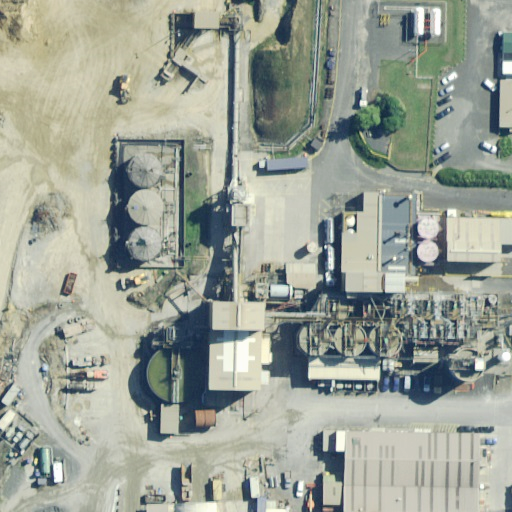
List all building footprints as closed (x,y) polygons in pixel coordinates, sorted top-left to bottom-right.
[(421,34),(422,10),(412,9),(410,34),(421,34)] [(432,10),(431,34),(439,35),(441,11),(432,10)] [(215,29),(215,13),(192,13),(192,29),(215,29)] [(498,128),(509,128),(509,133),(511,132),(511,81),(498,82),(498,128)] [(125,177),(127,180),(130,184),(131,185),(134,187),(137,188),(140,189),(143,189),(146,188),(149,187),(152,186),(155,184),(157,182),(158,179),(160,176),(160,173),(161,170),(160,167),(159,164),(158,161),(156,158),(154,156),(151,154),(148,153),(145,152),(142,152),(139,153),(136,153),(133,155),(130,157),(128,159),(126,162),(125,165),(124,168),(124,171),(124,174),(125,177)] [(496,175),(496,163),(459,163),(459,176),(496,175)] [(246,187),(226,187),(226,227),(245,227),(246,187)] [(126,215),(127,218),(130,222),(131,222),(134,224),(137,225),(140,226),(143,226),(146,226),(149,225),(152,224),(155,222),(157,219),(159,217),(160,214),(161,211),(161,207),(160,204),(160,201),(158,198),(156,196),(154,194),(151,192),(148,191),(145,190),(142,190),(139,190),(136,191),(133,193),(130,194),(128,197),(126,199),(125,202),(124,205),(124,209),(125,212),(126,215)] [(398,274),(377,274),(379,195),(362,194),(362,214),(341,213),(339,292),(397,293),(398,274)] [(414,224),(413,226),(413,228),(413,230),(414,232),(415,234),(416,235),(417,237),(419,238),(421,239),(423,239),(425,239),(427,239),(429,238),(431,238),(432,236),(434,235),(435,233),(435,231),(436,229),(436,227),(436,225),(435,224),(434,222),(433,220),(432,219),(430,218),(428,217),(426,216),(424,216),(422,216),(420,217),(419,218),(417,219),(416,220),(414,222),(414,224)] [(511,245),(511,220),(445,219),(445,262),(497,263),(498,245),(511,245)] [(124,253),(126,256),(129,260),(130,261),(132,262),(135,264),(138,264),(142,265),(145,264),(148,263),(151,262),(153,260),(155,258),(157,255),(158,252),(159,249),(159,246),(159,242),(158,239),(157,237),(155,234),(152,232),(150,230),(147,229),(144,228),(140,228),(137,228),(134,229),(131,231),(129,233),(127,235),(125,238),(124,241),(123,244),(123,247),(123,250),(124,253)] [(413,248),(413,250),(413,253),(413,254),(413,256),(414,258),(415,260),(417,261),(418,262),(420,263),(422,263),(424,263),(426,263),(428,263),(430,262),(432,261),(433,259),(434,258),(435,256),(435,254),(436,252),(435,250),(435,248),(434,246),(433,244),(431,243),(430,242),(428,241),(426,241),(424,240),(422,241),(420,241),(418,242),(416,243),(415,245),(414,246),(413,248)] [(207,301),(205,330),(203,389),(254,392),(254,387),(268,388),(268,372),(255,372),(255,364),(266,365),(268,340),(290,341),(290,342),(290,345),(291,349),(292,351),(294,354),(297,356),(299,358),(302,360),(305,361),(308,361),(307,379),(378,381),(378,374),(429,377),(439,369),(448,369),(448,370),(450,373),(451,376),(454,378),(456,379),(459,380),(462,381),(465,381),(468,381),(471,380),(473,379),(476,377),(478,374),(479,372),(480,371),(492,361),(494,362),(495,363),(497,364),(499,364),(501,364),(503,364),(504,363),(506,362),(508,361),(509,360),(510,358),(510,356),(511,354),(511,353),(510,351),(510,349),(509,347),(507,346),(506,345),(504,344),(503,343),(504,330),(492,330),(493,305),(494,305),(495,304),(495,303),(496,302),(496,301),(496,300),(496,299),(496,298),(495,297),(495,296),(494,296),(493,295),(492,295),(491,295),(490,295),(489,295),(488,295),(487,296),(487,297),(404,294),(403,296),(391,296),(391,302),(310,299),(310,305),(302,305),(302,289),(312,289),(313,255),(293,254),(292,266),(285,265),(285,279),(260,278),(250,284),(250,302),(207,301)] [(175,435),(177,404),(182,403),(187,400),(191,398),(194,394),(197,390),(199,385),(201,381),(201,375),(201,370),(199,366),(197,361),(195,357),(191,353),(187,350),(182,348),(177,347),(172,347),(167,347),(163,348),(158,350),(154,353),(152,355),(150,357),(147,361),(145,365),(144,370),(143,375),(144,380),(145,385),(147,390),(150,394),(154,398),(158,400),(160,402),(158,434),(175,435)] [(13,387),(2,402),(8,406),(18,391),(13,387)] [(9,409),(0,420),(0,428),(3,431),(16,415),(9,409)] [(412,432),(321,431),(321,452),(343,452),(343,483),(321,482),(321,505),(342,506),(341,511),(474,511),(476,433),(429,433),(429,429),(412,429),(412,432)]
